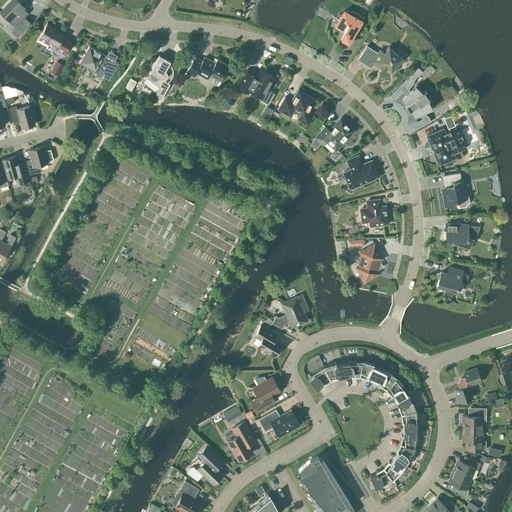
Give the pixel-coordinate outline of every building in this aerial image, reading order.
[(16,37),(29,23),(23,17),(27,13),(22,8),(24,7),(16,0),(10,0),(0,11),(0,12),(15,26),(10,31),(16,37)] [(357,13),(352,11),(348,10),(343,11),(339,14),(335,17),(339,19),(335,26),(345,32),(340,39),(348,44),(364,17),(357,13)] [(62,37),(64,34),(46,24),(38,38),(53,47),(51,50),(63,57),(71,42),(62,37)] [(105,58),(106,56),(89,46),(79,63),(96,73),(99,69),(103,71),(103,77),(108,80),(118,63),(114,61),(113,63),(105,58)] [(367,46),(357,59),(358,60),(358,59),(368,66),(370,66),(371,66),(372,65),(374,63),(379,68),(380,67),(384,70),(386,68),(391,72),(403,58),(388,46),(383,53),(380,50),(378,54),(367,46)] [(169,63),(170,61),(158,55),(145,78),(158,88),(156,90),(156,93),(157,96),(159,98),(161,99),(170,84),(167,83),(170,80),(172,76),(173,72),(172,69),(171,66),(169,63)] [(220,81),(229,66),(214,58),(212,62),(204,57),(202,61),(194,56),(186,71),(194,76),(196,73),(207,78),(209,75),(220,81)] [(57,76),(63,65),(56,61),(49,72),(57,76)] [(407,104),(405,106),(409,111),(411,110),(414,116),(419,114),(421,119),(411,124),(414,129),(431,121),(428,115),(427,116),(425,111),(430,108),(426,99),(429,97),(425,91),(422,93),(415,86),(410,91),(408,89),(412,85),(414,78),(421,71),(417,67),(390,95),(394,100),(402,92),(406,95),(402,99),(407,104)] [(248,90),(261,98),(260,100),(268,105),(274,93),(267,89),(273,78),(259,70),(255,78),(251,76),(252,75),(245,71),(236,86),(243,90),(244,88),(248,90)] [(131,91),(136,81),(130,78),(125,87),(131,91)] [(23,91),(5,85),(1,87),(6,104),(14,102),(13,96),(23,93),(23,91)] [(285,97),(277,109),(290,117),(294,110),(299,113),(296,119),(307,126),(314,115),(307,111),(314,99),(298,90),(295,96),(294,95),(291,100),(285,97)] [(22,128),(35,124),(29,105),(17,108),(16,105),(9,108),(13,124),(20,122),(22,128)] [(346,137),(352,130),(340,119),(334,126),(333,126),(330,129),(330,130),(329,131),(324,126),(315,136),(310,144),(315,149),(325,139),(335,149),(341,142),(342,143),(347,138),(346,137)] [(440,163),(454,157),(455,159),(456,159),(458,159),(460,158),(461,157),(462,156),(462,154),(460,150),(464,148),(456,129),(445,133),(443,129),(426,135),(431,148),(433,147),(440,163)] [(39,165),(47,163),(42,146),(29,150),(32,159),(26,161),(30,174),(40,171),(39,165)] [(1,162),(6,178),(19,175),(22,183),(29,180),(25,167),(19,169),(15,156),(1,160),(2,162),(1,162)] [(343,173),(350,189),(378,176),(371,160),(362,164),(358,156),(347,160),(351,169),(343,173)] [(148,180),(151,177),(126,164),(119,171),(120,169),(107,181),(103,190),(107,194),(102,199),(94,214),(92,217),(82,235),(74,244),(71,249),(76,254),(80,258),(78,263),(84,270),(86,271),(93,265),(92,268),(108,252),(111,247),(118,240),(148,180)] [(442,187),(446,207),(456,205),(457,208),(465,206),(469,201),(468,195),(466,196),(463,180),(461,181),(460,172),(442,175),(444,186),(442,187)] [(142,216),(132,242),(146,247),(149,251),(148,255),(144,259),(136,251),(129,258),(119,255),(117,261),(120,264),(135,270),(139,266),(136,274),(150,280),(156,264),(162,267),(165,263),(177,234),(185,226),(192,208),(175,191),(157,184),(147,210),(160,215),(164,219),(160,223),(142,216)] [(388,224),(385,206),(380,206),(379,199),(366,201),(367,208),(360,209),(362,222),(369,221),(370,226),(388,224)] [(198,217),(161,297),(168,300),(158,320),(187,333),(233,234),(198,217)] [(468,225),(467,225),(461,225),(461,223),(459,222),(458,224),(446,224),(445,224),(443,230),(445,231),(445,239),(453,239),(452,243),(469,248),(471,241),(474,241),(479,226),(468,225)] [(0,240),(0,262),(1,263),(15,237),(10,234),(7,240),(8,241),(7,244),(0,240)] [(355,268),(364,282),(378,274),(376,270),(380,268),(381,264),(379,260),(382,258),(374,244),(359,252),(361,256),(357,258),(356,262),(359,266),(355,268)] [(47,277),(66,293),(73,285),(84,294),(91,287),(61,261),(47,277)] [(462,270),(449,267),(447,273),(440,272),(435,290),(436,290),(436,287),(444,289),(443,294),(449,299),(454,292),(455,295),(455,296),(459,281),(466,283),(468,275),(462,273),(462,270)] [(302,294),(297,296),(281,303),(287,317),(281,319),(275,316),(271,323),(282,329),(285,323),(289,321),(291,327),(307,320),(303,312),(308,310),(302,294)] [(274,356),(281,344),(270,338),(273,332),(260,325),(254,335),(261,339),(257,346),(274,356)] [(0,447),(2,443),(0,441),(0,436),(2,433),(7,436),(28,397),(18,392),(22,385),(33,390),(42,373),(7,355),(0,368),(0,380),(1,380),(0,381),(0,447)] [(359,376),(361,361),(348,361),(348,362),(342,363),(344,376),(350,375),(350,376),(359,376)] [(367,377),(373,380),(379,368),(373,366),(373,364),(361,361),(359,376),(367,379),(367,377)] [(344,376),(342,363),(336,364),(336,362),(323,366),(330,380),(338,378),(337,376),(344,376)] [(330,380),(323,366),(312,373),(313,374),(308,378),(316,388),(321,384),(322,385),(330,380)] [(378,384),(385,389),(396,377),(385,370),(384,371),(379,368),(373,380),(379,383),(378,384)] [(459,402),(472,398),(469,390),(472,384),(480,381),(480,380),(482,377),(482,374),(480,370),(476,370),(476,368),(463,372),(465,377),(460,378),(458,384),(459,388),(455,390),(459,402)] [(259,385),(253,388),(259,399),(251,403),(256,412),(274,402),(271,395),(279,391),(272,378),(266,381),(264,376),(263,376),(263,377),(255,378),(259,385)] [(392,395),(395,400),(406,393),(403,388),(404,387),(396,377),(385,389),(391,395),(392,395)] [(48,406),(43,417),(71,429),(86,396),(50,380),(40,402),(48,406)] [(397,406),(400,414),(416,410),(411,398),(409,398),(406,393),(395,400),(398,405),(397,406)] [(83,424),(43,503),(59,511),(58,511),(85,511),(99,485),(98,495),(115,460),(117,446),(120,439),(120,437),(123,431),(129,432),(141,409),(132,404),(127,414),(115,413),(106,408),(105,417),(94,411),(90,419),(90,425),(83,424)] [(223,413),(228,422),(243,414),(238,405),(223,413)] [(462,416),(461,428),(482,428),(482,422),(486,423),(486,408),(470,407),(470,414),(469,416),(462,416)] [(299,425),(290,409),(279,416),(275,409),(258,419),(265,432),(273,427),(279,437),(299,425)] [(403,422),(403,428),(415,429),(416,423),(417,423),(416,410),(400,414),(401,422),(403,422)] [(236,436),(227,441),(238,460),(244,457),(252,452),(247,444),(255,440),(244,421),(231,428),(236,436)] [(401,435),(399,443),(414,448),(417,435),(415,435),(415,429),(403,428),(402,435),(401,435)] [(482,440),(482,428),(461,428),(461,441),(469,441),(470,443),(470,449),(485,449),(485,441),(482,440)] [(397,451),(393,457),(404,464),(407,459),(408,460),(414,448),(399,443),(396,451),(397,451)] [(196,480),(201,475),(202,474),(212,484),(222,474),(212,465),(218,458),(206,447),(201,452),(207,458),(196,469),(193,467),(189,468),(187,470),(186,473),(196,480)] [(500,449),(489,447),(487,453),(499,455),(500,449)] [(297,469),(298,475),(308,486),(305,488),(316,499),(313,501),(322,511),(349,511),(317,455),(309,459),(297,469)] [(455,464),(452,470),(471,478),(475,468),(477,469),(480,463),(464,456),(462,462),(459,460),(457,465),(455,464)] [(388,461),(382,467),(392,480),(401,470),(400,469),(404,464),(393,457),(390,462),(388,461)] [(381,486),(392,480),(382,467),(375,471),(376,473),(370,475),(374,487),(380,485),(381,486)] [(466,489),(471,478),(452,470),(449,477),(451,478),(449,482),(452,484),(450,489),(466,496),(468,490),(466,489)] [(175,506),(185,511),(195,511),(201,504),(193,499),(198,489),(184,481),(180,488),(178,492),(177,491),(170,503),(175,505),(175,506)] [(277,511),(268,495),(248,511),(247,511),(277,511)] [(428,506),(433,511),(460,511),(449,500),(444,505),(437,498),(428,506)]
